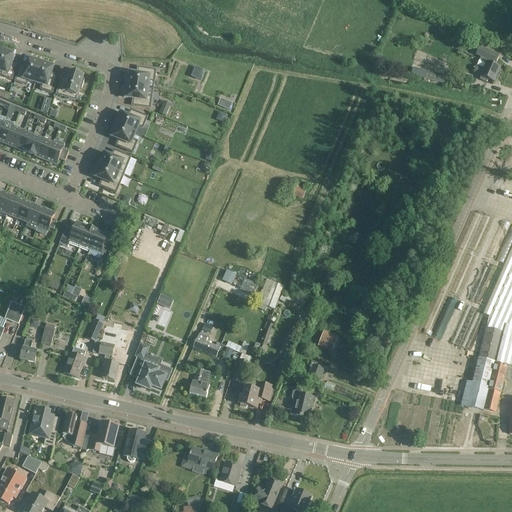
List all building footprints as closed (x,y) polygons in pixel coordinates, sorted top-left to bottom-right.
[(476,55),(476,56),(490,62),(494,53),(480,47),(476,45),(472,53),(476,55)] [(1,51),(0,53),(0,72),(2,73),(0,78),(12,81),(16,67),(10,65),(13,53),(4,50),(4,52),(1,51)] [(35,83),(41,64),(38,63),(39,61),(30,58),(26,71),(20,69),(15,82),(27,86),(28,81),(35,83)] [(35,83),(42,86),(41,90),(52,94),(56,80),(50,78),(54,65),(45,63),(44,65),(41,64),(35,83)] [(494,83),(500,69),(487,63),(484,70),(477,67),(474,73),(481,76),(481,77),(494,83)] [(195,66),(191,76),(201,80),(205,71),(195,66)] [(128,74),(126,83),(129,83),(128,86),(148,89),(153,90),(154,83),(156,71),(142,69),(141,76),(128,74)] [(443,84),(445,76),(425,70),(423,79),(443,84)] [(61,82),(57,95),(75,101),(79,89),(82,90),(85,80),(82,79),(83,77),(81,77),(82,74),(73,71),(72,74),(71,73),(67,84),(61,82)] [(125,89),(124,98),(137,100),(136,107),(150,109),(152,97),(153,90),(148,89),(128,86),(128,89),(125,89)] [(45,98),(40,112),(47,114),(52,100),(45,98)] [(221,98),(218,105),(229,109),(232,103),(221,98)] [(164,102),(159,113),(166,116),(170,104),(164,102)] [(117,126),(136,134),(138,127),(143,129),(147,118),(134,113),(132,119),(119,114),(116,123),(118,123),(117,126)] [(3,124),(0,132),(0,142),(6,145),(13,128),(15,124),(5,120),(3,124)] [(133,141),(136,134),(117,126),(116,129),(114,128),(110,137),(122,142),(120,148),(133,153),(137,143),(133,141)] [(6,145),(16,149),(23,133),(13,128),(6,145)] [(16,149),(26,153),(33,137),(23,133),(16,149)] [(26,153),(36,157),(43,141),(33,137),(26,153)] [(36,157),(46,161),(53,145),(43,141),(36,157)] [(53,145),(46,161),(57,165),(59,160),(65,162),(69,152),(63,150),(63,149),(64,149),(63,149),(65,145),(55,141),(53,145)] [(208,151),(205,159),(211,161),(214,154),(208,151)] [(101,164),(100,166),(119,174),(123,176),(131,158),(118,153),(115,159),(103,154),(99,163),(101,164)] [(116,181),(119,174),(100,166),(99,169),(97,168),(93,177),(106,182),(103,188),(116,194),(121,183),(116,181)] [(296,184),(291,196),(303,200),(307,188),(296,184)] [(0,205),(0,211),(8,215),(15,199),(5,194),(0,205)] [(8,215),(18,219),(25,203),(15,199),(8,215)] [(18,219),(28,223),(34,207),(25,203),(18,219)] [(28,223),(38,227),(44,211),(34,207),(28,223)] [(55,215),(44,211),(38,227),(36,232),(46,236),(49,228),(55,230),(58,223),(52,221),(55,215)] [(475,212),(423,333),(431,337),(483,216),(475,212)] [(485,215),(470,250),(478,253),(493,218),(485,215)] [(502,221),(486,257),(494,261),(510,225),(502,221)] [(67,227),(59,245),(68,248),(69,245),(79,249),(87,229),(77,224),(75,230),(67,227)] [(511,225),(496,261),(504,265),(511,246),(511,225)] [(79,249),(89,253),(91,249),(97,233),(87,229),(79,249)] [(97,233),(91,249),(101,253),(108,237),(97,233)] [(469,255),(452,293),(459,297),(476,258),(469,255)] [(484,262),(468,300),(476,303),(492,265),(484,262)] [(461,408),(483,412),(495,363),(511,367),(511,266),(485,330),(478,359),(472,383),(467,382),(461,408)] [(494,266),(478,304),(485,307),(502,270),(494,266)] [(236,276),(227,272),(222,281),(232,286),(236,276)] [(50,280),(47,287),(52,289),(55,283),(50,280)] [(263,306),(274,310),(283,286),(272,282),(263,306)] [(65,292),(63,298),(69,300),(71,294),(65,292)] [(160,296),(157,304),(169,310),(173,301),(160,296)] [(84,299),(81,305),(87,308),(91,300),(86,298),(84,299)] [(449,298),(432,337),(439,341),(457,301),(449,298)] [(12,304),(6,320),(19,325),(25,309),(12,304)] [(466,305),(449,343),(457,346),(474,308),(466,305)] [(350,314),(367,321),(369,315),(352,309),(350,314)] [(475,309),(459,347),(467,351),(483,313),(475,309)] [(104,324),(95,320),(87,339),(95,343),(104,324)] [(146,335),(192,354),(194,349),(216,358),(220,349),(221,345),(216,343),(215,346),(207,343),(209,338),(199,334),(197,338),(152,320),(146,335)] [(41,345),(51,347),(55,331),(54,331),(56,326),(46,324),(45,329),(41,345)] [(258,353),(263,355),(272,331),(266,329),(258,353)] [(128,330),(121,351),(132,355),(140,334),(128,330)] [(338,337),(324,332),(318,347),(332,352),(338,337)] [(287,338),(279,357),(288,360),(296,342),(287,338)] [(23,349),(20,361),(35,364),(38,352),(31,350),(33,343),(25,341),(23,349)] [(93,353),(99,355),(101,344),(95,343),(93,353)] [(107,362),(104,361),(102,371),(104,371),(102,379),(115,382),(119,364),(112,363),(112,359),(115,347),(101,344),(99,355),(98,355),(107,357),(107,362)] [(141,346),(136,357),(139,359),(144,361),(146,355),(148,349),(141,346)] [(228,363),(233,352),(227,349),(222,360),(228,363)] [(70,355),(63,374),(78,379),(85,360),(84,360),(86,355),(82,354),(80,358),(70,355)] [(233,381),(242,384),(251,359),(242,355),(233,381)] [(136,365),(131,376),(140,379),(137,386),(150,391),(152,387),(161,390),(165,380),(167,381),(171,371),(160,366),(158,370),(146,365),(144,369),(139,367),(139,366),(136,365)] [(325,370),(312,365),(306,381),(319,387),(325,370)] [(495,366),(485,410),(495,413),(503,379),(511,380),(511,369),(506,368),(495,366)] [(193,382),(192,382),(189,394),(207,399),(210,387),(207,386),(211,374),(196,370),(193,382)] [(241,396),(238,404),(258,409),(260,400),(270,402),(273,388),(260,384),(258,391),(245,388),(243,396),(241,396)] [(294,402),(290,416),(309,420),(314,398),(303,395),(301,392),(296,391),(293,393),(292,399),(294,402)] [(0,421),(9,423),(15,403),(8,401),(7,399),(3,398),(2,399),(2,400),(0,399),(0,421)] [(36,408),(29,435),(45,439),(44,445),(54,447),(58,430),(51,428),(54,417),(49,415),(50,412),(36,408)] [(85,424),(87,414),(81,412),(79,422),(85,424)] [(87,426),(79,424),(79,426),(75,425),(77,418),(67,416),(63,435),(66,436),(63,438),(65,441),(68,444),(73,448),(86,451),(89,438),(84,437),(87,426)] [(101,446),(113,449),(117,433),(118,428),(102,424),(98,438),(92,436),(89,450),(99,453),(101,446)] [(139,460),(145,461),(152,444),(144,442),(145,435),(130,431),(124,457),(127,458),(127,461),(128,463),(130,464),(132,464),(134,463),(135,462),(136,460),(139,461),(139,460)] [(4,433),(2,444),(9,447),(12,435),(4,433)] [(190,459),(188,465),(205,470),(212,472),(217,456),(193,448),(190,459)] [(42,463),(27,457),(22,467),(35,475),(38,470),(42,463)] [(68,473),(74,475),(80,478),(83,464),(76,462),(70,465),(68,473)] [(42,463),(38,470),(41,472),(46,471),(49,466),(42,463)] [(242,468),(226,463),(220,482),(236,487),(242,468)] [(13,498),(16,499),(26,481),(8,470),(0,484),(0,500),(9,505),(13,498)] [(72,477),(67,488),(73,491),(79,481),(72,477)] [(112,485),(113,481),(105,479),(103,487),(111,490),(112,485)] [(282,486),(270,481),(265,493),(258,490),(253,502),(260,505),(259,506),(271,510),(282,486)] [(178,485),(166,501),(173,503),(183,490),(178,485)] [(42,511),(45,508),(51,511),(53,511),(61,499),(48,492),(43,500),(40,498),(39,501),(32,497),(23,511),(42,511)] [(305,511),(311,498),(297,492),(292,503),(282,499),(276,511),(305,511)] [(200,506),(199,499),(187,501),(188,507),(183,508),(184,511),(197,511),(196,507),(200,506)]
